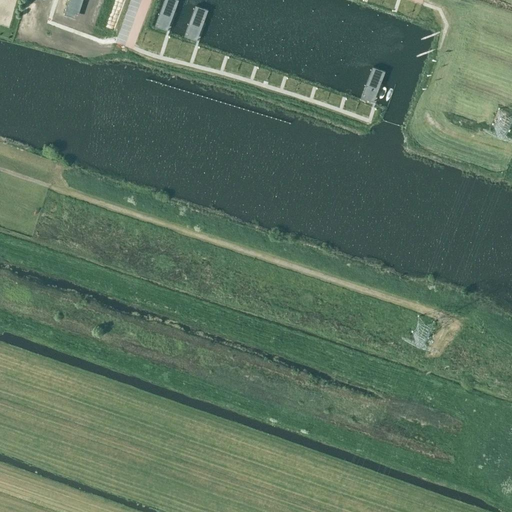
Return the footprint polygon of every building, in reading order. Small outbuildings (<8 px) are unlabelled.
[(191,0),(161,0),(152,27),(180,37),(194,1),(191,0)] [(268,0),(266,8),(297,19),(304,0),(268,0)] [(304,0),(297,19),(329,31),(340,0),(304,0)] [(348,0),(340,0),(329,31),(361,42),(373,9),(348,0)] [(194,1),(180,37),(209,48),(222,11),(194,1)] [(373,9),(361,42),(392,53),(404,20),(373,9)] [(222,11),(209,48),(237,58),(251,21),(222,11)] [(404,20),(392,53),(424,65),(436,31),(404,20)] [(251,21),(237,58),(266,68),(279,31),(251,21)] [(279,31),(266,68),(294,78),(308,42),(279,31)] [(308,42),(294,78),(323,89),(336,52),(308,42)] [(336,52),(323,89),(351,99),(365,62),(336,52)] [(365,62),(351,99),(380,109),(393,72),(365,62)]
